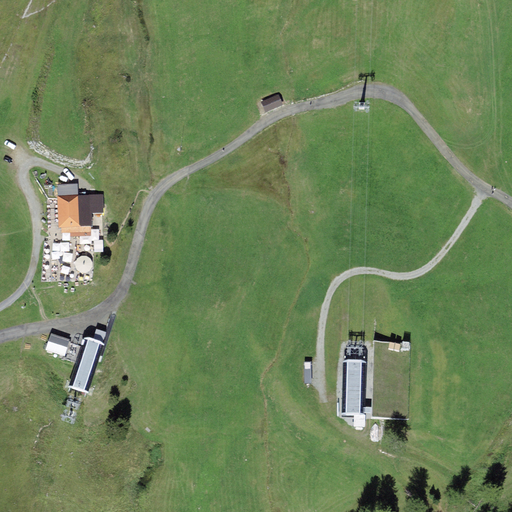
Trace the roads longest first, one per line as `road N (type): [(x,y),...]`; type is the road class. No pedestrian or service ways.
road 1 (track): [(155,183),(275,115),(381,91),(397,97),(460,169),(511,206)]
road 2 (track): [(320,387),(330,288),(364,268),(404,276),(429,265),(484,186)]
road 3 (track): [(0,334),(111,300),(155,183)]
road 4 (track): [(0,303),(31,270),(35,211),(24,171),(37,161),(74,179)]
